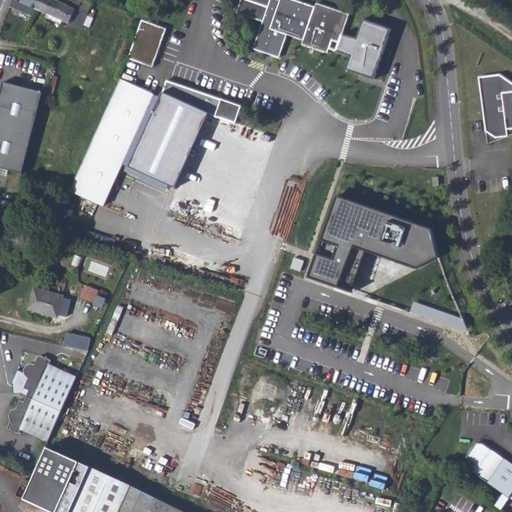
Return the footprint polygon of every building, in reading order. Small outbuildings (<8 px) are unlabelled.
[(36,8),(18,0),(12,0),(10,5),(33,15),(36,8)] [(18,0),(36,8),(71,23),(78,7),(69,3),(62,0),(18,0)] [(70,0),(69,3),(78,7),(71,23),(83,28),(94,0),(70,0)] [(317,8),(291,0),(284,0),(284,1),(281,0),(245,0),(241,15),(267,23),(259,51),(285,59),(292,35),(308,40),(306,45),(332,53),(336,40),(343,43),(346,32),(352,15),(318,5),(317,8)] [(360,37),(346,32),(343,43),(341,50),(355,54),(350,68),(378,77),(394,27),(366,17),(360,37)] [(168,28),(144,20),(130,58),(155,68),(168,28)] [(324,85),(336,89),(346,60),(298,44),(293,59),(314,66),(311,72),(327,78),(324,85)] [(212,73),(208,84),(223,90),(227,78),(212,73)] [(511,85),(498,77),(478,79),(482,133),(492,140),(504,139),(504,132),(511,131),(511,85)] [(72,189),(107,206),(126,162),(130,164),(163,96),(123,78),(72,189)] [(226,100),(169,79),(167,89),(213,110),(220,114),(226,100)] [(44,92),(5,82),(0,101),(0,167),(23,173),(44,92)] [(130,164),(177,186),(213,110),(167,89),(163,96),(130,164)] [(219,117),(185,209),(192,211),(193,214),(206,219),(207,222),(213,221),(228,226),(261,132),(248,127),(245,122),(241,124),(240,124),(245,107),(226,100),(220,114),(219,117)] [(483,144),(504,139),(492,140),(482,133),(483,144)] [(443,254),(436,226),(340,193),(310,275),(355,289),(369,252),(418,266),(443,254)] [(82,295),(96,299),(91,313),(100,316),(106,296),(98,294),(100,288),(86,284),(82,295)] [(28,309),(55,318),(56,315),(65,317),(70,304),(61,301),(62,298),(34,289),(28,309)] [(463,317),(416,300),(412,311),(470,331),(463,317)] [(63,346),(88,351),(90,339),(66,334),(63,346)] [(59,410),(75,376),(48,363),(51,359),(41,354),(37,355),(34,362),(32,362),(31,361),(29,362),(28,362),(26,363),(25,364),(24,365),(23,368),(23,369),(24,371),(24,372),(25,374),(26,375),(27,376),(23,385),(28,388),(25,394),(59,410)] [(59,410),(25,394),(22,399),(18,397),(14,405),(9,407),(7,412),(9,417),(5,425),(16,431),(18,426),(45,439),(59,410)] [(467,459),(474,463),(470,469),(511,499),(511,463),(506,459),(503,462),(495,457),(491,450),(485,445),(476,445),(467,459)] [(115,511),(128,485),(47,446),(26,496),(55,511),(115,511)] [(128,485),(115,511),(185,511),(163,501),(128,485)]
